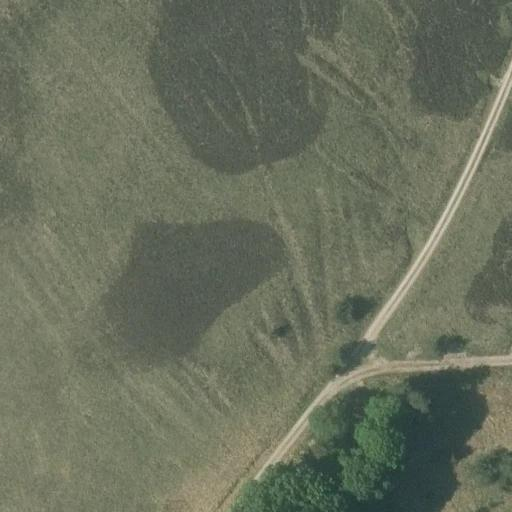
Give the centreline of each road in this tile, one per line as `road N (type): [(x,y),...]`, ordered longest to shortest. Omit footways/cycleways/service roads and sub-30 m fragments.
road 1 (track): [(511,69),(459,190),(340,370),(225,511)]
road 2 (track): [(319,396),(380,369),(511,363)]
